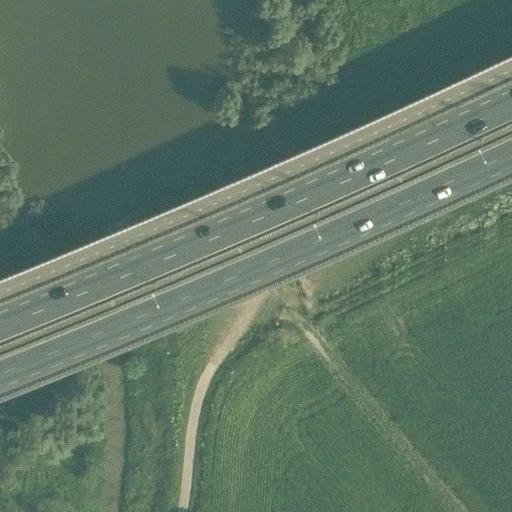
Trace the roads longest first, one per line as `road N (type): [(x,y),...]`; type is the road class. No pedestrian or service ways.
road 1 (trunk): [(511,87),(0,322)]
road 2 (trunk): [(0,369),(511,140)]
road 3 (track): [(461,511),(301,316),(267,306),(246,317),(209,368)]
